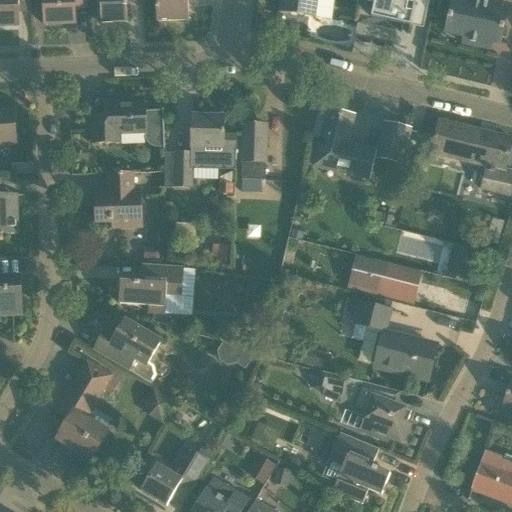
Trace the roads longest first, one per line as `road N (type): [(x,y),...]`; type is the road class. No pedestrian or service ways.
road 1 (residential): [(0,422),(22,386),(41,324),(40,66)]
road 2 (residential): [(511,116),(302,65),(224,56)]
road 3 (residential): [(408,511),(483,353),(511,261)]
road 4 (residential): [(224,56),(40,66)]
